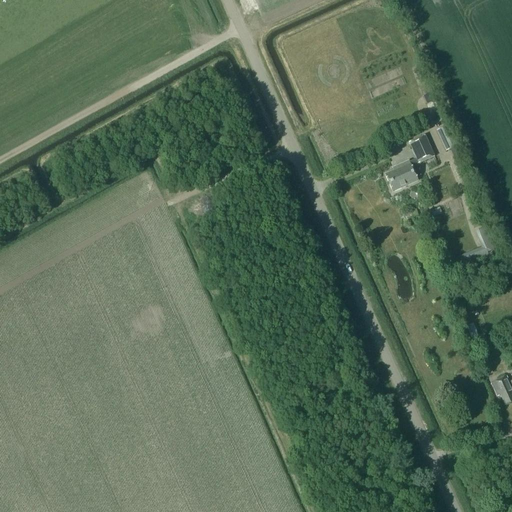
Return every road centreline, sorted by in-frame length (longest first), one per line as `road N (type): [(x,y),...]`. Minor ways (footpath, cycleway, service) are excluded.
road 1 (unclassified): [(455,511),(294,149)]
road 2 (unclassified): [(294,149),(226,0)]
road 3 (unclassified): [(179,198),(294,149)]
